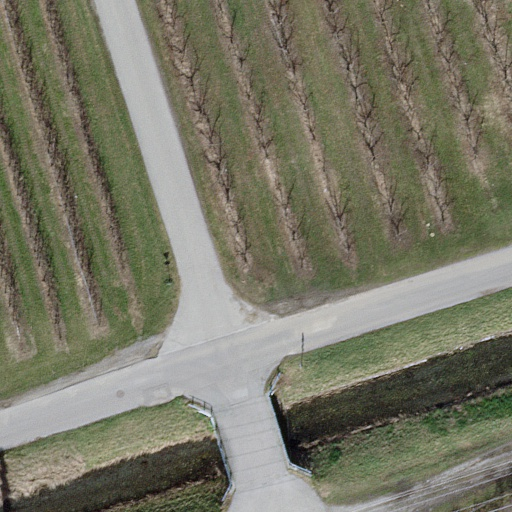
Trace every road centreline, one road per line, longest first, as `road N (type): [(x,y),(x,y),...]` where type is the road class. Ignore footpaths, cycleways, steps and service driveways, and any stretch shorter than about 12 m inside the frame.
road 1 (track): [(110,0),(221,360)]
road 2 (track): [(511,268),(221,360)]
road 3 (track): [(221,360),(0,432)]
road 4 (track): [(309,511),(387,496),(511,453)]
